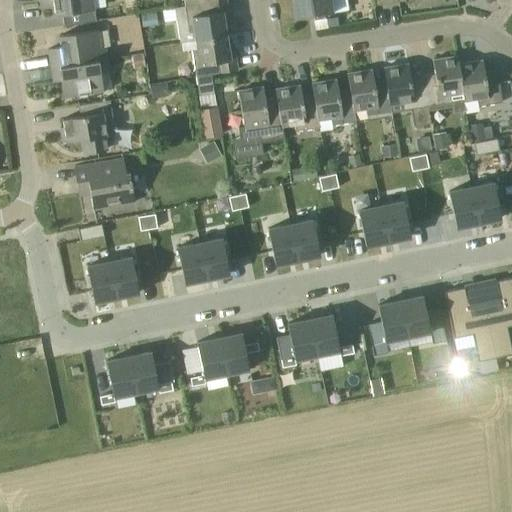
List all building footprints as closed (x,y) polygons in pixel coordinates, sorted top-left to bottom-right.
[(39,0),(41,6),(53,4),(55,16),(61,15),(94,10),(95,10),(93,0),(39,0)] [(195,40),(226,35),(223,12),(228,11),(226,0),(218,0),(185,6),(174,7),(180,42),(195,40)] [(290,0),(294,18),(332,12),(330,0),(290,0)] [(95,21),(94,10),(61,15),(63,26),(95,21)] [(142,28),(158,25),(156,12),(140,15),(142,28)] [(106,48),(101,48),(98,30),(58,36),(60,47),(48,49),(51,69),(108,60),(106,48)] [(226,35),(195,40),(197,49),(191,50),(199,95),(214,93),(211,74),(237,70),(235,57),(230,58),(226,35)] [(132,56),(134,69),(145,67),(143,54),(132,56)] [(436,85),(425,86),(428,106),(453,102),(452,95),(462,93),(463,93),(458,64),(457,55),(432,59),(436,85)] [(53,81),(61,80),(64,97),(104,90),(101,73),(110,72),(108,60),(51,69),(53,81)] [(470,62),(458,64),(463,93),(462,93),(463,101),(477,99),(478,106),(502,102),(499,83),(487,85),(482,60),(470,62)] [(408,63),(383,67),(385,78),(389,105),(391,105),(404,102),(405,110),(411,108),(415,125),(430,123),(427,106),(428,106),(425,86),(412,88),(408,63)] [(374,80),(372,69),(347,73),(349,88),(353,111),(354,111),(367,109),(368,116),(391,113),(389,105),(385,78),(374,80)] [(349,88),(338,90),(336,79),(311,83),(313,94),(318,121),(330,119),(331,126),(356,122),(354,111),(353,111),(349,88)] [(167,83),(150,86),(152,99),(168,96),(167,83)] [(300,85),(275,89),(276,96),(275,96),(281,126),(282,126),(294,124),(295,132),(319,128),(318,121),(315,108),(304,109),(300,85)] [(275,96),(265,98),(263,87),(238,90),(244,127),(238,128),(240,138),(232,139),(235,159),(263,154),(261,142),(284,139),(283,135),(282,126),(281,126),(275,96)] [(105,123),(114,122),(111,101),(78,106),(79,116),(62,119),(64,126),(60,127),(63,142),(81,139),(83,152),(108,148),(106,137),(107,136),(105,123)] [(203,139),(222,136),(217,107),(198,110),(203,139)] [(484,125),(468,128),(470,143),(486,140),(484,125)] [(432,132),(434,149),(449,147),(446,130),(432,132)] [(415,139),(418,152),(431,150),(429,136),(415,139)] [(497,138),(474,143),(476,154),(499,150),(497,138)] [(213,141),(199,149),(206,164),(221,156),(213,141)] [(398,154),(396,142),(382,145),(383,156),(398,154)] [(361,166),(359,151),(346,153),(348,168),(361,166)] [(417,156),(420,169),(429,167),(426,154),(417,156)] [(412,171),(420,169),(417,156),(409,157),(412,171)] [(129,172),(125,173),(122,159),(74,167),(79,197),(91,195),(93,209),(134,202),(129,172)] [(289,168),(291,180),(311,176),(309,165),(289,168)] [(327,175),(330,189),(338,187),(335,174),(327,175)] [(322,191),(330,189),(327,175),(319,177),(322,191)] [(471,187),(478,223),(501,218),(493,182),(471,187)] [(478,223),(471,187),(449,191),(456,227),(478,223)] [(237,195),(240,209),(248,207),(245,193),(237,195)] [(228,197),(232,211),(240,209),(237,195),(228,197)] [(403,201),(381,205),(388,241),(410,237),(403,201)] [(388,241),(381,205),(358,210),(366,246),(388,241)] [(147,215),(149,229),(157,228),(155,214),(147,215)] [(140,230),(149,229),(147,215),(138,217),(140,230)] [(312,219),(290,224),(297,260),(320,255),(312,219)] [(78,229),(80,241),(104,236),(101,224),(78,229)] [(297,260),(290,224),(268,229),(275,264),(297,260)] [(222,238),(200,243),(207,279),(229,274),(222,238)] [(207,279),(200,243),(177,247),(185,283),(207,279)] [(0,256),(0,310),(23,306),(12,254),(0,256)] [(131,257),(109,261),(116,297),(139,293),(131,257)] [(94,302),(116,297),(109,261),(87,266),(94,302)] [(511,274),(495,278),(498,291),(482,294),(493,344),(510,340),(505,317),(511,315),(511,274)] [(482,294),(467,297),(464,285),(444,288),(452,328),(471,324),(475,347),(493,344),(482,294)] [(400,300),(408,336),(430,331),(426,312),(423,296),(400,300)] [(385,341),(408,336),(400,300),(378,305),(381,321),(385,341)] [(440,309),(426,312),(430,331),(432,343),(446,341),(440,309)] [(310,319),(317,355),(339,350),(339,347),(332,314),(310,319)] [(295,359),(317,355),(310,319),(287,324),(294,356),(295,359)] [(385,341),(381,321),(367,324),(374,355),(388,353),(385,341)] [(219,338),(226,373),(249,369),(246,353),(244,345),(241,333),(219,338)] [(204,378),(226,373),(219,338),(197,342),(203,374),(204,378)] [(257,342),(244,345),(246,353),(259,350),(257,342)] [(352,344),(339,347),(339,350),(340,356),(354,353),(352,344)] [(129,356),(136,392),(158,387),(158,384),(151,352),(129,356)] [(114,397),(136,392),(129,356),(106,361),(113,393),(114,397)] [(295,359),(294,356),(281,359),(282,368),(296,365),(295,359)] [(204,378),(203,374),(190,378),(192,386),(205,383),(204,378)] [(273,377),(261,380),(263,387),(269,391),(275,389),(273,377)] [(158,384),(158,387),(159,393),(173,390),(171,382),(158,384)] [(114,397),(113,393),(100,396),(101,405),(115,402),(114,397)] [(231,412),(222,414),(224,423),(233,421),(231,412)]
